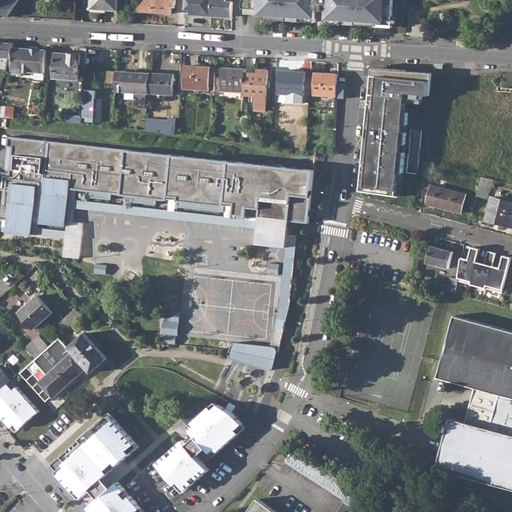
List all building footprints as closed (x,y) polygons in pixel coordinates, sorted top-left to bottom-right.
[(0,0),(0,15),(8,16),(18,0),(0,0)] [(91,0),(91,9),(117,10),(117,0),(91,0)] [(142,0),(135,11),(171,13),(171,6),(175,6),(174,0),(142,0)] [(184,0),(184,16),(210,17),(210,0),(184,0)] [(210,0),(210,17),(233,18),(233,0),(229,0),(210,0)] [(243,0),(243,1),(242,7),(246,7),(259,8),(259,13),(265,13),(264,19),(287,20),(287,15),(300,15),(300,20),(315,21),(316,17),(327,18),(327,22),(342,23),(343,18),(356,18),(356,23),(378,25),(378,20),(384,20),(383,25),(403,26),(403,15),(403,11),(409,9),(404,0),(243,0)] [(0,41),(0,56),(4,57),(3,65),(7,65),(10,57),(11,57),(12,42),(0,41)] [(12,72),(23,73),(24,71),(25,48),(14,48),(12,72)] [(25,48),(24,71),(35,71),(45,72),(46,49),(25,48)] [(55,53),(53,77),(79,79),(80,54),(55,53)] [(185,65),(184,88),(209,89),(210,67),(185,65)] [(222,90),(244,91),(245,72),(245,68),(223,67),(222,90)] [(412,174),(422,89),(431,91),(433,71),(379,68),(365,186),(400,193),(403,173),(412,174)] [(244,91),(244,94),(256,95),(255,110),(265,110),(267,70),(257,69),(257,73),(245,72),(244,91)] [(106,82),(115,83),(116,70),(107,70),(106,82)] [(115,83),(114,90),(138,91),(137,104),(147,105),(148,92),(149,73),(116,70),(115,83)] [(280,70),(279,93),(304,94),(305,71),(280,70)] [(431,91),(428,123),(435,124),(436,118),(441,119),(443,94),(444,86),(471,88),(471,75),(433,71),(431,91)] [(149,73),(148,92),(172,94),(174,74),(149,73)] [(314,95),(336,96),(338,74),(315,73),(314,95)] [(470,97),(470,101),(484,102),(484,92),(493,92),(493,76),(471,75),(471,88),(470,97)] [(496,90),(495,111),(511,111),(511,87),(507,87),(507,90),(496,90)] [(85,90),(83,116),(86,117),(86,120),(100,121),(101,99),(95,98),(95,91),(85,90)] [(0,105),(0,115),(12,116),(12,107),(0,105)] [(147,118),(146,131),(174,133),(176,118),(169,117),(168,120),(147,118)] [(455,161),(453,169),(466,172),(467,146),(456,145),(455,161)] [(423,160),(421,188),(431,188),(432,163),(424,161),(423,160)] [(476,194),(475,195),(484,198),(489,178),(481,176),(476,194)] [(431,188),(427,203),(461,212),(466,194),(432,185),(431,188)] [(511,201),(492,196),(486,219),(511,225),(511,201)] [(431,245),(426,261),(448,267),(452,251),(431,245)] [(466,245),(464,256),(470,257),(473,246),(466,245)] [(476,257),(471,277),(494,283),(499,263),(476,257)] [(280,263),(269,262),(269,273),(279,274),(280,263)] [(107,264),(95,263),(94,272),(106,273),(107,264)] [(442,283),(441,289),(455,293),(457,281),(449,280),(447,285),(442,283)] [(37,295),(19,312),(34,329),(52,312),(37,295)] [(75,308),(67,315),(69,318),(74,323),(82,315),(75,308)] [(180,311),(168,309),(167,319),(163,319),(161,333),(164,333),(163,341),(175,343),(176,334),(177,334),(180,311)] [(465,422),(450,418),(436,468),(511,488),(511,330),(487,323),(454,314),(438,377),(474,386),(465,422)] [(0,338),(9,331),(0,320),(0,338)] [(39,381),(53,397),(87,367),(91,372),(107,357),(84,332),(68,347),(72,351),(39,381)] [(33,341),(26,347),(36,357),(39,354),(42,351),(33,341)] [(36,357),(25,366),(36,378),(50,366),(47,362),(40,355),(39,354),(36,357)] [(0,388),(16,374),(7,364),(0,371),(0,388)] [(44,405),(16,374),(0,388),(0,414),(15,432),(44,405)] [(182,433),(158,462),(183,489),(209,469),(198,456),(209,445),(215,454),(246,426),(233,411),(214,402),(185,419),(194,426),(188,436),(182,433)] [(107,409),(48,464),(80,499),(91,489),(100,498),(89,509),(91,511),(145,511),(117,481),(112,485),(103,476),(139,443),(107,409)] [(356,511),(367,496),(295,449),(286,462),(346,500),(338,511),(356,511)] [(277,511),(258,498),(247,511),(277,511)]
